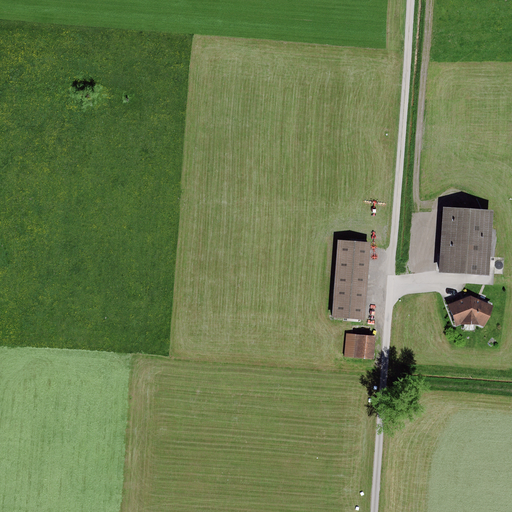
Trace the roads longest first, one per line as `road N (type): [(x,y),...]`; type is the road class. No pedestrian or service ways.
road 1 (track): [(411,0),(374,511)]
road 2 (track): [(415,185),(430,0)]
